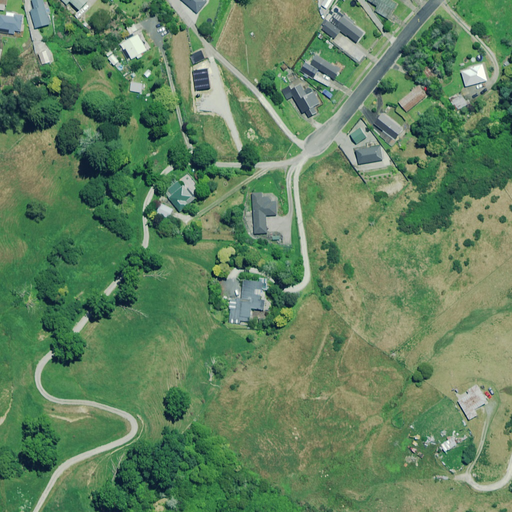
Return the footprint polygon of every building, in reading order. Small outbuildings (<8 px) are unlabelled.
[(51,24),(44,0),(32,0),(35,9),(31,11),(36,28),(51,24)] [(93,4),(96,0),(61,0),(67,5),(70,1),(79,10),(75,15),(79,18),(85,14),(93,4)] [(207,2),(205,0),(181,0),(197,13),(207,2)] [(391,0),(368,0),(368,1),(378,6),(375,11),(390,20),(399,4),(391,0)] [(355,21),(343,13),(342,14),(338,11),(330,23),(325,19),(321,24),(324,26),(322,30),(335,39),(340,31),(358,43),(365,33),(353,24),(355,21)] [(0,15),(0,32),(14,34),(15,31),(23,32),(24,15),(16,14),(17,13),(7,12),(6,16),(0,15)] [(137,30),(134,24),(127,27),(131,34),(137,30)] [(124,50),(121,51),(125,59),(130,56),(132,59),(137,56),(138,59),(143,56),(141,54),(147,50),(139,35),(121,45),(124,50)] [(205,59),(201,50),(192,54),(196,64),(205,59)] [(50,62),(47,51),(39,53),(42,65),(50,62)] [(119,62),(113,55),(109,59),(115,65),(119,62)] [(311,64),(318,69),(335,80),(339,73),(341,74),(343,71),(317,55),(311,64)] [(300,71),(299,73),(301,75),(302,73),(312,79),(318,69),(311,64),(306,61),(300,71)] [(488,80),(484,63),(474,66),(475,68),(462,71),(466,86),(488,80)] [(321,103),(312,86),(308,88),(306,84),(302,86),(301,84),(293,89),(291,85),(281,90),(287,100),(293,96),(303,113),(306,111),(309,118),(318,113),(315,107),(321,103)] [(428,96),(419,86),(417,88),(416,86),(411,91),(412,92),(399,102),(407,113),(428,96)] [(383,131),(380,136),(385,141),(384,142),(391,147),(404,130),(383,113),(374,124),(383,131)] [(367,137),(361,128),(351,135),(356,143),(367,137)] [(384,160),(381,146),(357,151),(359,165),(384,160)] [(182,187),(178,182),(164,193),(180,212),(196,198),(185,184),(182,187)] [(275,201),(275,197),(262,198),(262,193),(253,193),(255,234),(267,233),(266,216),(277,215),(277,201),(275,201)] [(173,211),(161,203),(155,213),(167,220),(173,211)] [(270,283),(244,281),(242,299),(231,298),(228,323),(237,324),(237,321),(251,322),(252,309),(265,310),(266,301),(261,300),(262,290),(269,291),(270,283)] [(485,397),(478,385),(468,391),(470,394),(458,401),(469,420),(478,415),(475,410),(490,401),(487,396),(485,397)] [(457,445),(453,438),(441,445),(445,452),(457,445)]
